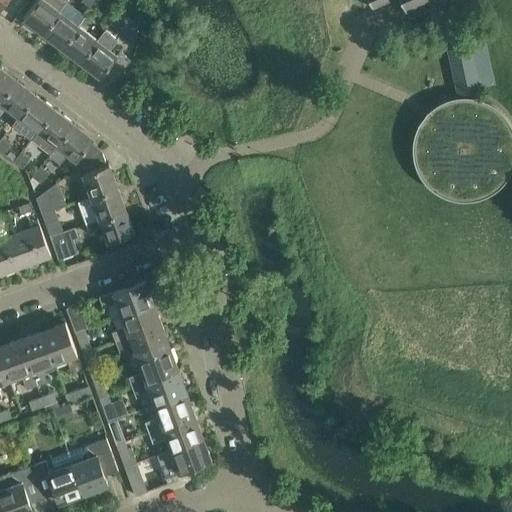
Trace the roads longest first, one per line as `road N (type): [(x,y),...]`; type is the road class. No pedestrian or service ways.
road 1 (residential): [(198,238),(178,180),(0,41)]
road 2 (residential): [(246,492),(248,462),(198,238)]
road 3 (residential): [(0,311),(198,238)]
